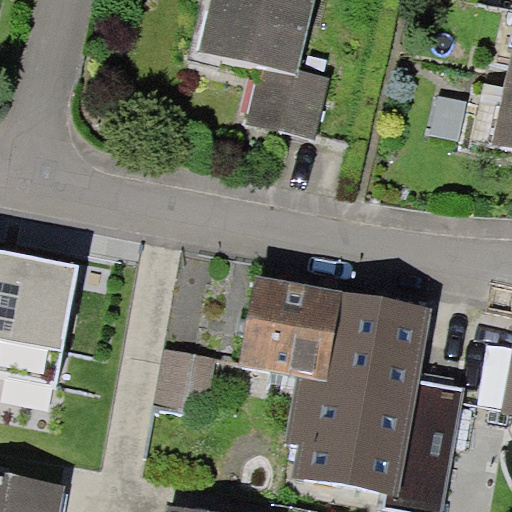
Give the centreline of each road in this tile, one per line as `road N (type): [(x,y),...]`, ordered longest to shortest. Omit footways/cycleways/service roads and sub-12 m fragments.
road 1 (residential): [(21,182),(511,280)]
road 2 (residential): [(21,182),(61,0)]
